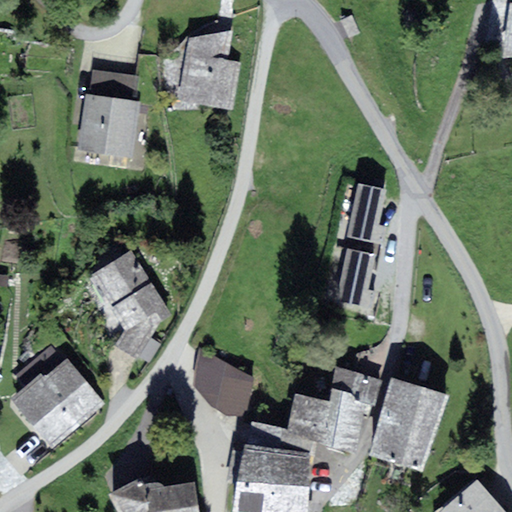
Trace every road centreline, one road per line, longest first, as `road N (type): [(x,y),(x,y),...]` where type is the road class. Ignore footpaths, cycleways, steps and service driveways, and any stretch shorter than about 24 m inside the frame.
road 1 (unclassified): [(0,500),(116,421),(206,300),(234,224),(272,0)]
road 2 (unclassified): [(511,480),(490,318),(354,78),(296,0)]
